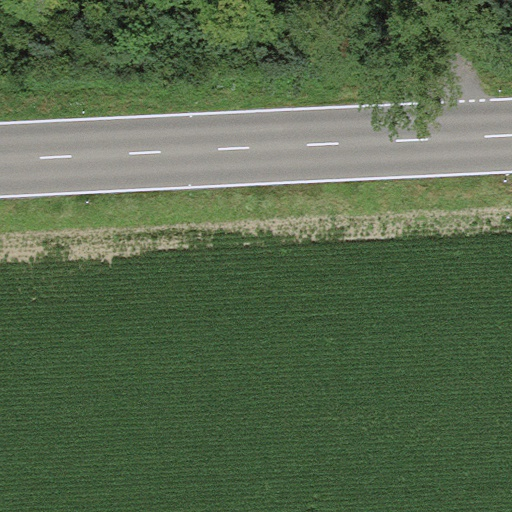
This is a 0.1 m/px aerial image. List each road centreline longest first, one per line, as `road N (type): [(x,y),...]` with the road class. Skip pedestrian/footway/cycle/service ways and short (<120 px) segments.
road 1 (primary): [(511,145),(0,169)]
road 2 (track): [(445,148),(442,0)]
